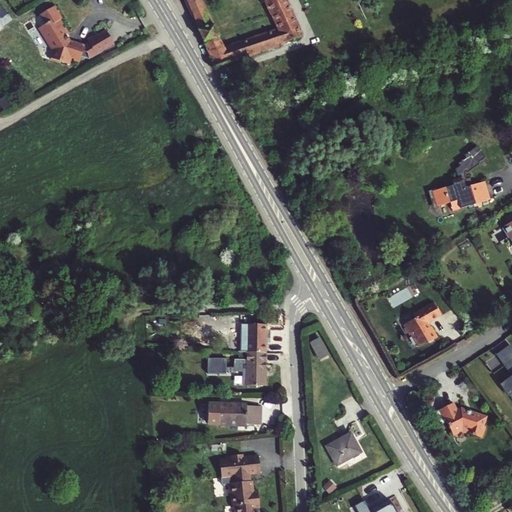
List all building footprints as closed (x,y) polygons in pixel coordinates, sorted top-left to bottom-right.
[(266,58),(293,48),(296,50),(296,47),(305,44),(284,0),(185,0),(218,75),(228,71),(230,74),(232,70),(246,65),(249,67),(250,63),(261,60),(264,62),(266,58)] [(46,39),(45,40),(51,50),(53,51),(51,59),(50,60),(58,62),(58,60),(70,63),(72,57),(74,58),(75,59),(81,61),(86,44),(70,39),(69,40),(66,42),(62,36),(66,34),(68,33),(60,19),(61,18),(58,13),(59,12),(55,5),(39,15),(45,24),(39,27),(46,39)] [(46,39),(39,27),(38,28),(45,40),(46,39)] [(489,187),(477,191),(471,193),(469,187),(471,183),(469,178),(471,177),(472,178),(484,169),(484,168),(491,162),(482,150),(469,160),(470,162),(463,168),(465,171),(460,175),(462,183),(456,185),(458,190),(435,197),(436,200),(434,203),(436,208),(438,209),(440,212),(455,208),(462,205),(465,214),(473,211),(474,213),(486,209),(485,208),(495,204),(489,187)] [(458,216),(465,214),(462,205),(455,208),(458,216)] [(411,332),(417,342),(419,341),(426,352),(436,346),(437,348),(447,343),(440,331),(438,332),(436,329),(449,321),(441,308),(421,320),(424,325),(411,332)] [(246,325),(246,353),(265,353),(266,325),(246,325)] [(319,359),(329,353),(319,336),(309,341),(319,359)] [(497,357),(511,378),(511,371),(508,366),(511,362),(511,348),(511,347),(497,357)] [(242,386),(265,386),(265,353),(246,353),(245,360),(234,360),(234,372),(242,372),(242,386)] [(511,362),(508,366),(511,371),(511,379),(502,387),(511,400),(511,362)] [(245,425),(259,425),(259,407),(246,406),(218,405),(218,425),(244,426),(245,425)] [(494,425),(469,416),(464,419),(460,411),(449,417),(455,429),(462,442),(468,439),(470,434),(477,437),(476,441),(489,446),(494,434),(491,433),(494,425)] [(455,429),(449,417),(443,420),(450,432),(455,429)] [(350,434),(325,447),(336,466),(360,453),(350,434)] [(252,492),(251,484),(249,482),(246,482),(246,475),(248,475),(259,474),(257,457),(241,458),(240,455),(230,457),(230,460),(225,460),(219,461),(221,486),(229,486),(231,507),(234,506),(235,511),(254,511),(254,509),(259,509),(257,492),(252,492)] [(368,511),(364,500),(355,504),(358,511),(368,511)] [(395,511),(389,500),(369,511),(395,511)]
